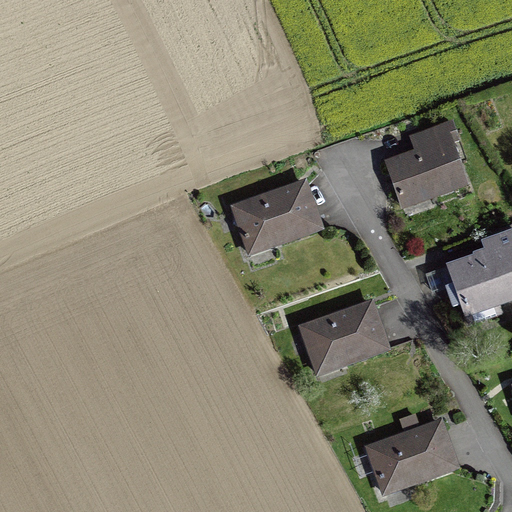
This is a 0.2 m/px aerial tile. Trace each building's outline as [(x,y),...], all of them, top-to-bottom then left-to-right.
[(384,165),(402,220),(471,198),(455,148),(460,146),(454,129),(412,142),(416,155),(384,165)] [(234,214),(252,263),(325,236),(308,188),(234,214)] [(447,270),(467,327),(511,311),(511,238),(483,248),(486,256),(447,270)] [(301,334),(319,385),(393,359),(376,308),(301,334)] [(368,453),(385,504),(462,478),(445,427),(368,453)]
